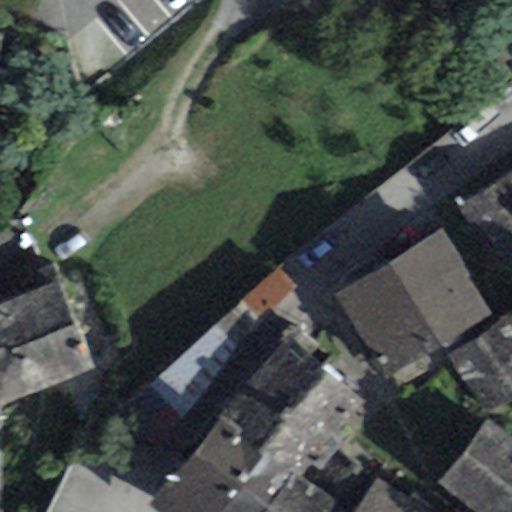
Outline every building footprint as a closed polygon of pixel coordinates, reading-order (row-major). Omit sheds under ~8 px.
[(511,172),(452,209),(492,272),(511,259),(511,172)] [(443,234),(335,297),(385,381),(492,318),(443,234)] [(55,281),(0,302),(0,404),(92,368),(55,281)] [(511,326),(509,321),(446,358),(481,416),(511,397),(511,326)] [(361,405),(282,340),(250,379),(330,443),(334,438),(361,405)] [(342,448),(334,438),(330,443),(250,379),(219,418),(294,467),(313,480),(342,448)] [(267,505),(294,467),(219,418),(193,455),(267,505)] [(511,511),(511,439),(487,419),(437,481),(475,511),(511,511)] [(262,511),(267,505),(193,455),(147,507),(155,511),(262,511)] [(341,511),(347,504),(313,480),(294,467),(267,505),(262,511),(341,511)] [(429,511),(376,479),(352,511),(429,511)]
